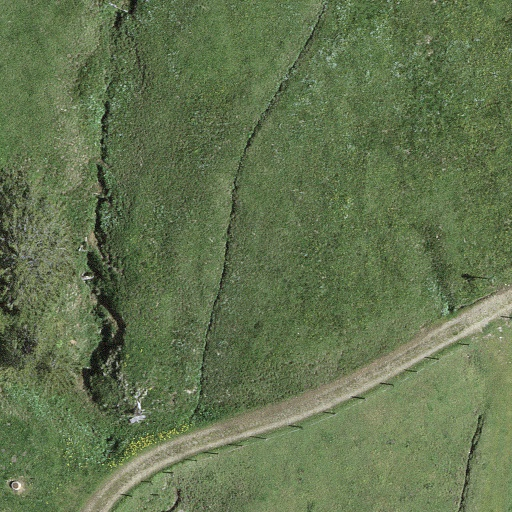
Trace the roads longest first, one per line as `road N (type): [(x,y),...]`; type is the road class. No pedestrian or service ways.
road 1 (track): [(480,311),(351,386),(181,443),(120,484),(102,511)]
road 2 (track): [(480,311),(501,401),(486,511)]
